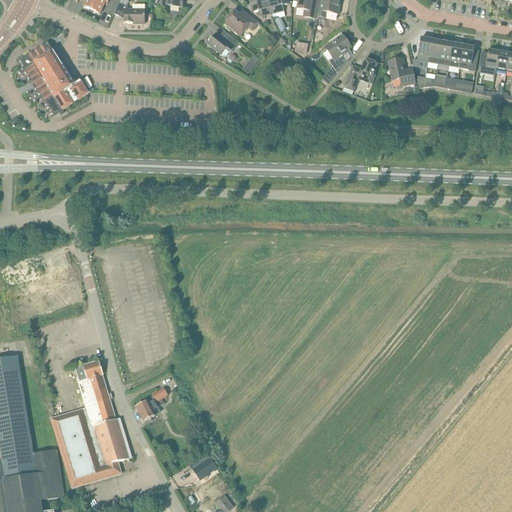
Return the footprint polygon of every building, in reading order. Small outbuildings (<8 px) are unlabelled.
[(82,0),(86,1),(83,7),(100,15),(105,3),(107,4),(109,0),(82,0)] [(182,8),(183,0),(161,0),(160,5),(182,8)] [(271,15),(268,0),(263,2),(262,0),(249,0),(253,13),(258,12),(260,17),(271,15)] [(288,5),(286,0),(269,0),(268,0),(271,15),(283,12),(282,7),(288,5)] [(298,0),(297,10),(304,12),(303,18),(315,20),(318,0),(298,0)] [(320,0),(319,11),(318,17),(325,19),(326,13),(338,16),(341,0),(320,0)] [(145,24),(145,12),(145,7),(144,5),(133,5),(133,11),(127,11),(127,7),(119,4),(114,15),(124,20),(124,24),(145,24)] [(258,23),(255,21),(247,14),(243,20),(234,12),(229,18),(230,20),(226,26),(240,37),(247,28),(252,32),(258,23)] [(285,30),(282,25),(279,19),(275,21),(281,33),(285,30)] [(238,44),(234,40),(227,34),(223,39),(216,34),(208,45),(221,56),(226,49),(231,53),(238,44)] [(343,36),(334,41),(324,48),(332,60),(329,62),(337,74),(347,62),(343,56),(347,54),(346,52),(351,49),(343,36)] [(428,64),(429,58),(432,41),(421,39),(417,62),(428,64)] [(432,41),(429,58),(439,60),(442,43),(432,41)] [(296,43),(295,53),(307,55),(308,45),(296,43)] [(439,60),(450,62),(453,45),(442,43),(439,60)] [(35,85),(54,116),(55,117),(59,113),(61,116),(64,113),(63,111),(88,95),(80,81),(74,85),(48,44),(20,61),(33,82),(32,83),(34,86),(35,85)] [(464,47),(453,45),(450,62),(461,64),(464,47)] [(475,48),(464,47),(461,64),(471,66),(475,48)] [(488,51),(485,69),(496,71),(499,53),(488,51)] [(510,55),(499,53),(496,71),(506,73),(510,55)] [(388,62),(393,89),(415,84),(413,70),(405,72),(403,59),(388,62)] [(349,75),(349,76),(344,88),(353,92),(358,80),(372,86),(376,75),(374,75),(378,65),(366,60),(361,70),(352,67),(352,69),(348,68),(345,73),(349,75)] [(331,69),(322,80),(327,85),(335,75),(331,69)] [(424,82),(425,79),(417,77),(416,81),(419,90),(425,89),(424,82)] [(434,88),(436,81),(425,79),(424,82),(425,89),(434,88)] [(436,81),(434,88),(445,90),(446,82),(436,81)] [(446,82),(445,90),(456,92),(457,84),(446,82)] [(457,84),(456,92),(471,94),(473,87),(457,84)] [(497,94),(492,94),(491,98),(502,100),(503,93),(502,93),(503,87),(498,86),(497,94)] [(33,456),(17,358),(0,360),(0,511),(41,511),(40,502),(64,498),(57,452),(33,456)] [(86,410),(50,421),(72,490),(121,475),(121,474),(120,475),(116,464),(131,459),(120,420),(116,421),(102,376),(103,376),(98,362),(83,367),(75,370),(79,383),(78,383),(86,410)] [(168,396),(163,389),(151,396),(156,403),(168,396)] [(148,402),(145,404),(136,408),(143,422),(155,416),(152,412),(158,409),(154,402),(149,404),(148,402)] [(213,458),(210,455),(194,466),(197,470),(200,468),(201,469),(211,463),(209,461),(213,458)] [(224,498),(223,499),(216,505),(221,511),(220,511),(229,511),(233,509),(224,498)]
